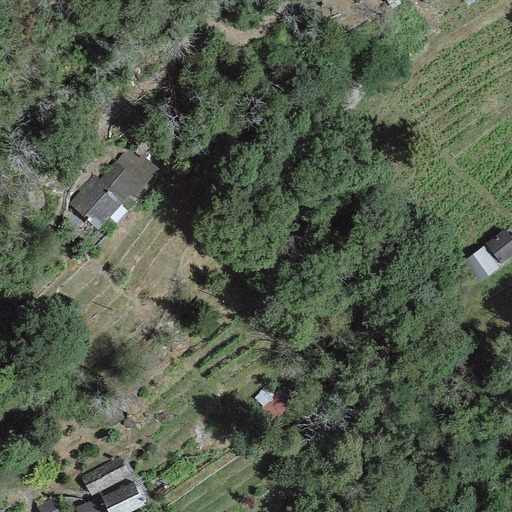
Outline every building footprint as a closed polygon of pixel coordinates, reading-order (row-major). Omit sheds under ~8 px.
[(347,72),(328,101),(349,114),(367,84),(347,72)] [(129,145),(99,179),(125,202),(129,197),(137,203),(163,174),(129,145)] [(97,176),(69,203),(97,230),(125,202),(99,179),(97,176)] [(511,234),(508,228),(461,261),(476,283),(511,257),(511,234)] [(119,457),(80,475),(90,496),(128,478),(119,457)] [(133,480),(73,507),(75,511),(135,511),(145,508),(133,480)] [(64,511),(57,497),(37,506),(39,511),(64,511)]
